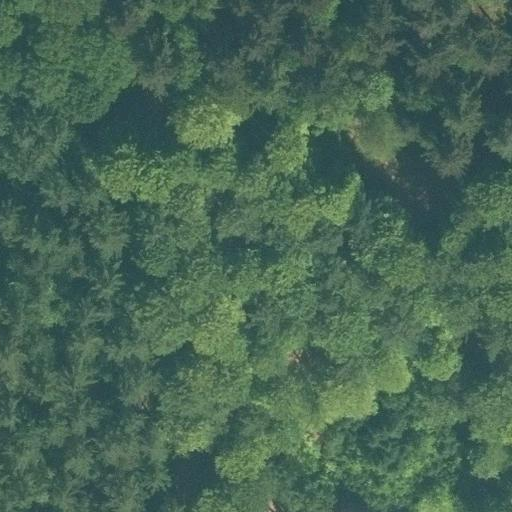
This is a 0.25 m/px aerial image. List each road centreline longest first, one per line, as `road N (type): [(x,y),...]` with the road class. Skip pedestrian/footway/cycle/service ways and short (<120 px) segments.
road 1 (track): [(110,4),(96,46),(211,511)]
road 2 (track): [(511,160),(246,88)]
road 3 (track): [(246,88),(0,19)]
